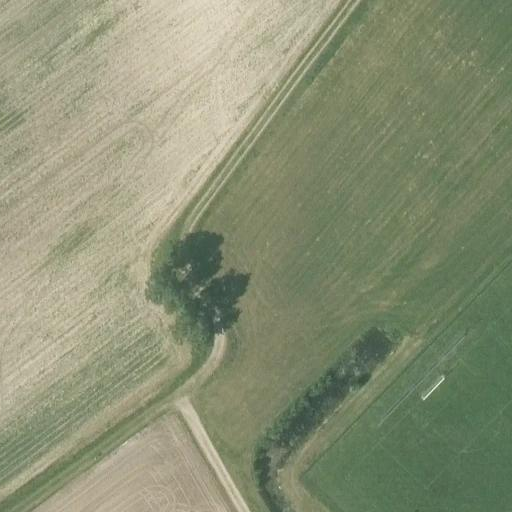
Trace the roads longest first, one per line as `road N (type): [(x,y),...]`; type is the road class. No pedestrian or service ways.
road 1 (track): [(356,0),(173,240),(215,323),(198,369),(13,511)]
road 2 (track): [(243,511),(175,389)]
